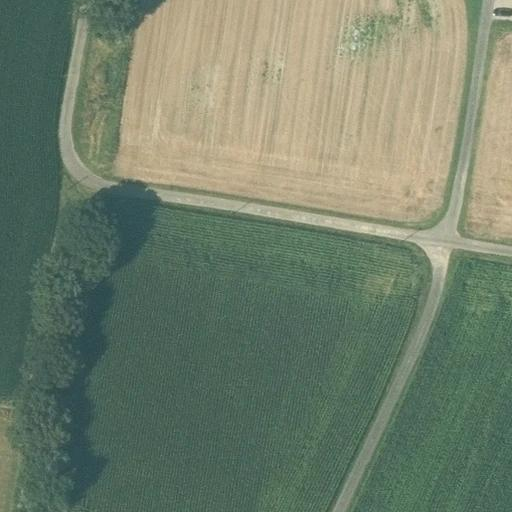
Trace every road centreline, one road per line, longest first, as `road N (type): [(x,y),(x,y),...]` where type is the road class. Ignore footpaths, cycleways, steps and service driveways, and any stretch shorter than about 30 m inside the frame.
road 1 (unclassified): [(56,182),(446,243)]
road 2 (unclassified): [(446,243),(406,363),(341,511)]
road 3 (unclassified): [(485,0),(472,144),(446,243)]
road 4 (unclassified): [(88,0),(56,182)]
